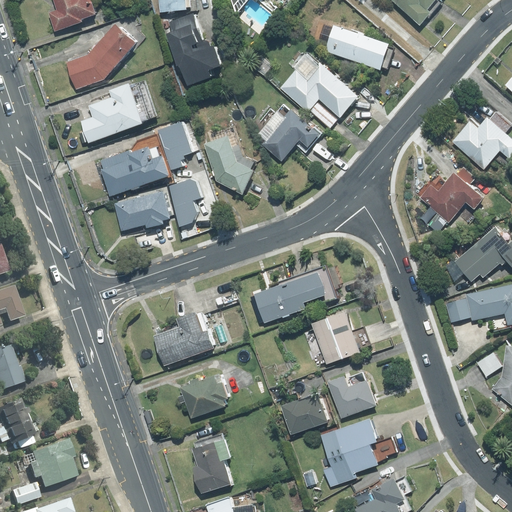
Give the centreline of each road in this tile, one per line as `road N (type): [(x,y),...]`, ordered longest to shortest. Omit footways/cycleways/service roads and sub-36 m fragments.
road 1 (residential): [(511,498),(465,450),(399,271),(348,187)]
road 2 (tertiary): [(74,299),(296,227),(348,187)]
road 3 (tertiary): [(348,187),(511,9)]
road 4 (secondary): [(74,299),(150,511)]
road 5 (secondary): [(18,141),(74,299)]
